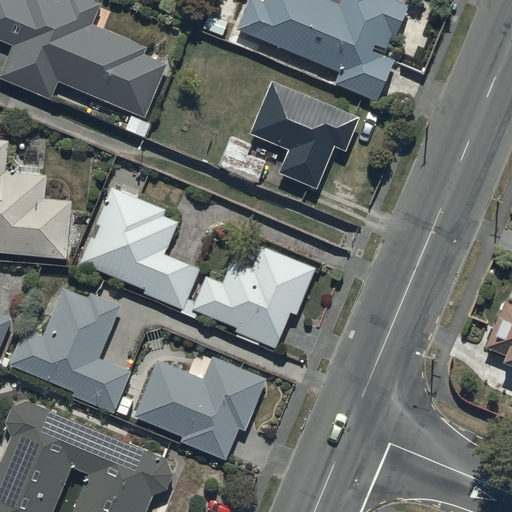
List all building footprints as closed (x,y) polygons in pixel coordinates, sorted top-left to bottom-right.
[(0,73),(51,95),(58,77),(145,112),(166,62),(142,52),(146,43),(93,21),(101,1),(97,0),(0,0),(0,34),(13,40),(0,72),(0,73)] [(384,54),(407,2),(401,0),(337,0),(336,0),(244,0),(235,23),(338,69),(334,80),(375,98),(392,58),(384,54)] [(356,113),(271,77),(250,128),(288,144),(279,168),(316,184),(334,143),(342,146),(356,113)] [(251,142),(232,132),(218,160),(256,179),(265,160),(247,151),(251,142)] [(0,248),(68,255),(73,198),(45,196),(47,172),(6,168),(9,136),(0,134),(0,248)] [(119,166),(80,258),(145,286),(144,290),(183,307),(200,265),(165,251),(178,219),(167,214),(169,208),(136,194),(143,176),(119,166)] [(222,280),(206,272),(191,305),(236,324),(233,331),(260,343),(261,340),(273,345),(290,307),(295,310),(315,265),(263,242),(254,264),(233,255),(222,280)] [(25,324),(10,361),(74,389),(72,393),(112,410),(130,367),(98,353),(120,302),(91,290),(89,295),(65,284),(57,302),(50,299),(44,312),(51,315),(43,332),(25,324)] [(511,301),(503,298),(485,342),(503,350),(501,355),(511,359),(511,301)] [(0,340),(10,316),(0,312),(0,340)] [(158,357),(135,413),(182,433),(180,437),(225,456),(238,424),(244,427),(265,376),(212,354),(209,363),(196,357),(190,370),(158,357)] [(174,471),(167,457),(27,398),(12,402),(6,418),(12,433),(0,461),(0,511),(144,511),(153,492),(168,487),(174,471)]
